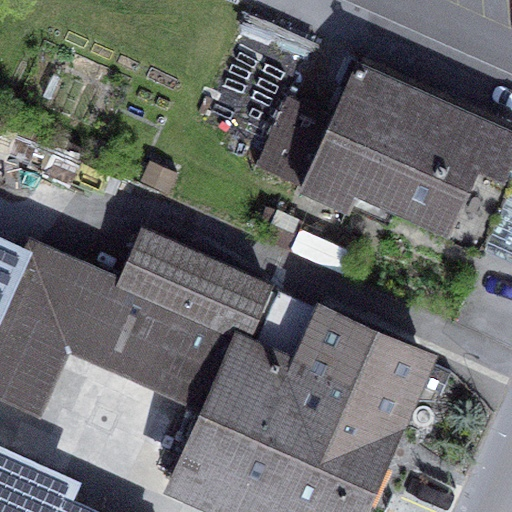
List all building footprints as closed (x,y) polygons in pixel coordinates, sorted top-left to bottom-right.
[(348,208),(356,190),(475,243),(511,160),(511,131),(357,63),(333,117),(288,97),(257,167),(348,208)] [(0,157),(68,190),(78,167),(0,129),(0,157)] [(474,245),(511,262),(511,160),(475,243),(474,245)] [(355,511),(414,383),(442,395),(453,371),(279,293),(256,345),(242,339),(266,285),(146,231),(121,286),(30,246),(27,254),(2,309),(66,337),(211,403),(175,483),(239,511),(355,511)] [(0,312),(2,309),(27,254),(0,241),(0,312)] [(0,385),(37,402),(66,337),(2,309),(0,312),(0,385)] [(0,511),(2,511),(50,511),(58,494),(66,477),(0,447),(0,511)] [(97,511),(58,494),(50,511),(97,511)]
